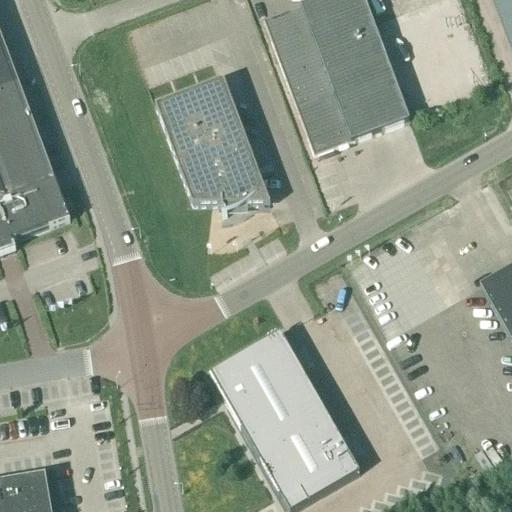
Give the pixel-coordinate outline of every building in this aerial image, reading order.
[(362,0),(330,0),(263,25),(314,162),(409,126),(380,49),(376,36),(362,0)] [(511,0),(491,0),(511,53),(511,0)] [(410,24),(376,36),(380,49),(414,36),(410,24)] [(48,233),(69,226),(0,41),(0,261),(15,256),(11,246),(48,233)] [(224,217),(240,211),(270,211),(223,86),(155,111),(192,212),(222,211),(224,217)] [(511,349),(511,271),(479,291),(511,349)] [(301,511),(359,479),(280,340),(210,380),(285,511),(301,511)] [(0,511),(50,511),(45,481),(0,488),(0,511)]
